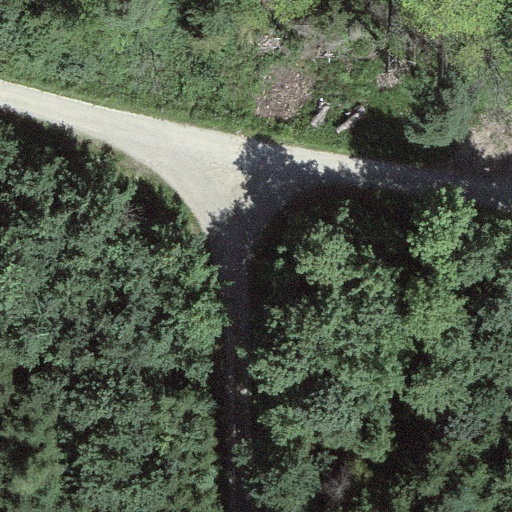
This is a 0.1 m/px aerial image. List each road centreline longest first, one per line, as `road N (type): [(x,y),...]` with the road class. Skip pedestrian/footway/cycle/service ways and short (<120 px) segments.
road 1 (track): [(0,101),(223,151),(235,511)]
road 2 (track): [(511,196),(223,151)]
